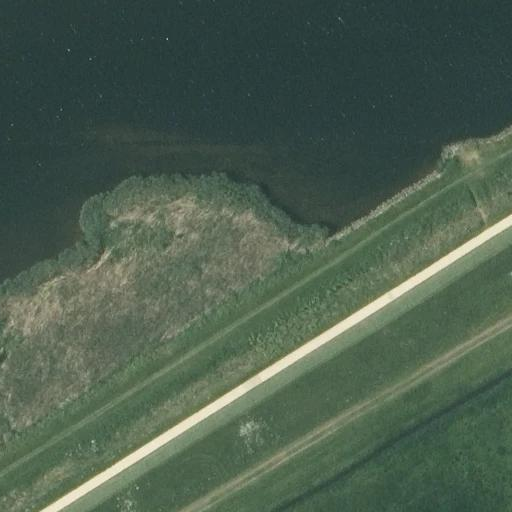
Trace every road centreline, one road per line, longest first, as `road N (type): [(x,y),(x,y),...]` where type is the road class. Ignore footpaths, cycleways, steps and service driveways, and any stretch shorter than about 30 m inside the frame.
road 1 (track): [(0,479),(511,152)]
road 2 (track): [(511,320),(189,511)]
